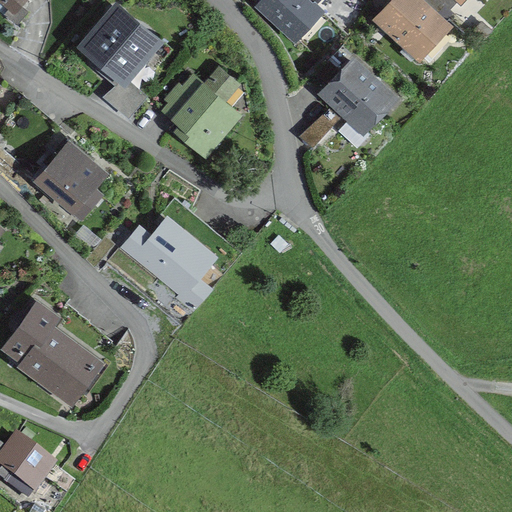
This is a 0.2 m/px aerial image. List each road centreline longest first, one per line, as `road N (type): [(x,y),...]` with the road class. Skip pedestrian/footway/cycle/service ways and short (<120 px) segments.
road 1 (residential): [(0,185),(135,319),(145,343),(140,370),(102,422),(66,427),(0,399)]
road 2 (residential): [(298,194),(251,204),(217,196),(0,50)]
road 3 (unclassified): [(511,436),(345,268),(298,194)]
road 4 (residential): [(298,194),(257,46),(213,0)]
